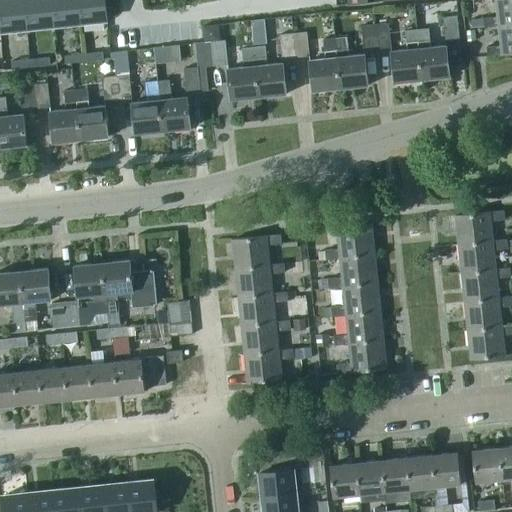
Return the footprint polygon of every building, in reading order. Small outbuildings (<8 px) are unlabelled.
[(0,0),(0,32),(27,30),(23,0),(0,0)] [(23,0),(27,30),(54,27),(50,0),(23,0)] [(77,0),(50,0),(54,27),(80,24),(77,0)] [(104,0),(77,0),(80,24),(107,21),(104,0)] [(511,26),(511,0),(489,0),(482,1),(484,20),(465,22),(465,31),(499,28),(511,26)] [(443,19),(446,44),(459,43),(456,18),(443,19)] [(388,25),(375,27),(377,51),(390,49),(388,25)] [(511,26),(499,28),(501,48),(487,49),(488,58),(511,55),(511,26)] [(377,51),(375,27),(361,28),(364,52),(377,51)] [(429,32),(417,33),(422,81),(449,78),(446,47),(431,49),(429,32)] [(475,32),(466,33),(467,43),(475,43),(475,32)] [(422,81),(417,33),(405,34),(407,51),(390,53),(394,84),(422,81)] [(307,34),(293,35),(296,59),(309,58),(307,34)] [(282,61),(296,59),(293,35),(280,36),(282,61)] [(347,40),(335,41),(340,90),(367,88),(364,56),(348,57),(347,40)] [(340,90),(335,41),(323,42),(324,60),(309,61),(312,93),(340,90)] [(211,44),(214,68),(227,66),(225,42),(211,44)] [(211,44),(204,45),(205,54),(206,69),(214,68),(211,44)] [(264,48),(253,50),(258,98),(286,96),(283,64),(266,65),(264,48)] [(231,101),(258,98),(253,50),(241,51),(243,68),(228,69),(231,101)] [(102,53),(84,55),(85,63),(103,61),(102,53)] [(208,92),(206,69),(205,54),(196,55),(198,69),(200,93),(208,92)] [(67,65),(85,63),(84,55),(66,57),(67,65)] [(49,59),(30,61),(31,68),(49,66),(49,59)] [(12,70),(31,68),(30,61),(12,63),(12,70)] [(80,142),(75,90),(73,69),(62,70),(66,111),(50,113),(53,145),(80,142)] [(184,71),(186,95),(200,93),(198,69),(184,71)] [(129,77),(115,78),(118,102),(132,100),(129,77)] [(104,103),(118,102),(115,78),(102,79),(104,103)] [(170,81),(157,82),(163,133),(191,131),(187,98),(172,100),(170,81)] [(135,136),(163,133),(157,82),(146,83),(148,102),(132,104),(135,136)] [(48,85),(34,86),(36,110),(50,109),(48,85)] [(22,111),(36,110),(34,86),(20,87),(22,111)] [(87,89),(75,90),(80,142),(108,139),(105,107),(89,109),(87,89)] [(6,98),(0,98),(0,150),(27,148),(24,116),(8,117),(6,98)] [(504,221),(503,212),(455,217),(458,247),(492,243),(490,223),(504,221)] [(338,230),(340,250),(325,251),(326,261),(340,259),(374,255),(371,227),(338,230)] [(232,241),(235,271),(269,267),(267,246),(281,245),(280,237),(232,241)] [(506,241),(492,243),(458,247),(461,276),(495,272),(493,252),(507,251),(506,241)] [(329,289),(343,288),(377,284),(374,255),(340,259),(342,279),(328,280),(329,289)] [(101,264),(107,314),(118,313),(116,295),(131,294),(132,307),(156,305),(153,270),(131,272),(130,261),(101,264)] [(303,262),(284,264),(284,266),(285,275),(304,273),(303,262)] [(95,315),(107,314),(101,264),(74,266),(78,299),(93,298),(95,315)] [(235,271),(238,299),(272,295),(270,275),(284,274),(283,265),(269,267),(235,271)] [(20,272),(25,323),(36,322),(35,303),(52,302),(49,270),(20,272)] [(464,304),(498,300),(496,281),(510,279),(509,270),(495,272),(461,276),(464,304)] [(26,331),(25,323),(20,272),(0,274),(0,307),(12,306),(14,324),(10,327),(10,332),(26,331)] [(331,318),(346,316),(380,312),(377,284),(343,288),(345,306),(330,308),(331,318)] [(238,299),(241,327),(275,323),(289,322),(288,312),(274,313),(273,304),(287,303),(286,294),(272,295),(238,299)] [(464,304),(467,332),(501,328),(499,309),(511,308),(511,298),(498,300),(464,304)] [(168,304),(170,316),(191,314),(190,302),(168,304)] [(78,303),(64,304),(67,328),(80,326),(78,303)] [(54,329),(67,328),(64,304),(51,305),(54,329)] [(335,347),(349,345),(383,341),(380,312),(346,316),(348,336),(334,337),(335,347)] [(108,328),(119,327),(118,313),(107,314),(108,328)] [(192,327),(191,314),(170,316),(171,329),(192,327)] [(293,331),(305,330),(304,318),(293,320),(292,320),(293,331)] [(289,322),(275,323),(241,327),(244,356),(278,352),(276,333),(290,332),(289,322)] [(192,327),(171,329),(172,341),(193,339),(192,327)] [(511,327),(501,328),(467,332),(470,361),(505,358),(502,338),(511,336),(511,327)] [(126,328),(112,329),(113,339),(127,337),(126,328)] [(112,329),(96,331),(97,340),(113,339),(112,329)] [(63,344),(77,343),(76,333),(62,335),(63,344)] [(47,346),(63,344),(62,335),(46,337),(47,346)] [(28,339),(12,341),(13,350),(29,348),(28,339)] [(0,351),(13,350),(12,341),(0,342),(0,351)] [(386,370),(383,341),(349,345),(351,365),(336,366),(337,375),(386,370)] [(311,349),(294,351),(295,360),(301,359),(312,358),(311,349)] [(167,353),(168,364),(182,363),(181,351),(167,353)] [(278,352),(244,356),(246,385),(281,381),(279,362),(293,361),(292,351),(278,352)] [(141,360),(116,363),(119,396),(145,393),(144,387),(166,385),(163,355),(141,357),(141,360)] [(94,398),(119,396),(116,363),(90,366),(94,398)] [(80,367),(65,368),(69,401),(94,398),(90,366),(80,367)] [(44,403),(69,401),(65,368),(40,371),(44,403)] [(40,371),(15,373),(19,406),(44,403),(40,371)] [(0,407),(19,406),(15,373),(0,374),(0,407)] [(511,447),(499,449),(502,482),(511,480),(511,447)] [(476,485),(502,482),(499,449),(473,452),(476,485)] [(457,453),(431,456),(434,489),(460,486),(457,453)] [(419,490),(434,489),(431,456),(406,459),(409,491),(410,501),(420,500),(419,490)] [(406,459),(381,461),(384,494),(409,491),(406,459)] [(381,461),(356,464),(359,497),(384,494),(381,461)] [(359,497),(356,464),(330,467),(334,499),(359,497)] [(314,469),(316,484),(325,483),(323,468),(314,469)] [(293,470),(260,474),(263,499),(295,495),(293,470)] [(156,511),(154,482),(128,484),(130,511),(156,511)] [(105,511),(130,511),(128,484),(103,487),(105,511)] [(105,511),(103,487),(78,489),(79,511),(105,511)] [(54,511),(79,511),(78,489),(53,492),(54,511)] [(29,511),(54,511),(53,492),(27,495),(29,511)] [(29,511),(27,495),(2,497),(3,511),(29,511)] [(297,511),(295,495),(263,499),(263,511),(297,511)] [(478,504),(479,511),(481,511),(494,511),(493,502),(478,504)] [(318,504),(318,511),(328,511),(327,503),(318,504)]
